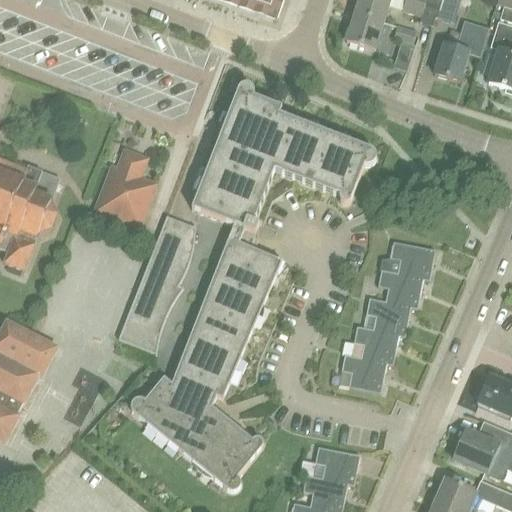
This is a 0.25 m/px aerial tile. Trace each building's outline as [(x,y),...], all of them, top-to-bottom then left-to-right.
[(236,0),(271,12),(275,0),(236,0)] [(383,25),(390,0),(358,0),(354,16),(383,25)] [(440,12),(443,0),(406,0),(406,2),(425,8),(425,7),(438,11),(440,12)] [(443,0),(440,12),(438,11),(435,20),(438,21),(454,26),(462,0),(460,0),(443,0)] [(511,0),(499,0),(498,7),(511,11),(511,0)] [(425,8),(406,2),(402,14),(421,20),(419,25),(433,29),(435,20),(438,11),(425,8)] [(511,26),(511,12),(503,10),(499,22),(511,26)] [(375,53),(383,25),(354,16),(345,44),(375,53)] [(459,85),(468,57),(480,60),(489,32),(464,25),(460,40),(456,52),(443,48),(434,78),(459,85)] [(511,93),(511,30),(498,26),(491,50),(498,52),(488,86),(511,93)] [(413,48),(417,35),(398,28),(393,42),(413,48)] [(407,75),(412,62),(397,57),(393,71),(407,75)] [(369,170),(371,169),(372,168),(373,168),(374,167),(375,166),(376,164),(376,163),(376,161),(376,160),(376,159),(376,158),(375,157),(374,156),(374,155),(372,154),(279,118),(282,111),(254,100),(254,99),(254,98),(254,97),(254,96),(254,94),(254,93),(252,91),(251,90),(249,89),(247,88),(245,88),(243,89),(242,89),(240,91),(238,93),(238,94),(192,212),(234,229),(172,387),(164,380),(145,404),(144,403),(143,402),(142,402),(141,402),(139,402),(136,402),(134,403),(133,404),(133,405),(132,406),(132,407),(131,408),(131,409),(131,411),(131,412),(132,413),(132,414),(133,415),(134,416),(147,427),(146,427),(169,446),(169,445),(192,464),(215,483),(228,493),(231,494),(233,495),(234,495),(235,494),(237,493),(239,492),(240,491),(241,489),(241,488),(241,487),(241,486),(241,484),(241,483),(240,482),(240,481),(238,480),(261,451),(262,450),(263,450),(263,449),(263,448),(263,447),(263,446),(263,445),(263,444),(262,443),(261,442),(259,441),(257,441),(255,441),(254,442),(253,443),(212,410),(217,400),(223,402),(229,388),(230,388),(241,361),(253,333),(253,334),(265,306),(264,306),(276,279),(283,265),(250,251),(259,227),(254,225),(274,174),(340,200),(339,201),(339,202),(339,203),(339,204),(340,205),(341,206),(343,207),(345,208),(346,208),(347,208),(349,206),(350,206),(350,205),(351,204),(364,169),(366,169),(368,170),(369,170)] [(140,180),(148,161),(125,153),(118,172),(112,169),(95,214),(140,231),(157,187),(140,180)] [(0,251),(9,255),(6,267),(25,275),(39,240),(52,235),(58,221),(51,207),(60,181),(29,169),(27,174),(24,173),(26,168),(15,164),(13,169),(11,168),(13,163),(11,162),(9,167),(0,163),(0,251)] [(194,230),(167,219),(119,342),(156,357),(156,359),(157,359),(158,352),(158,348),(159,343),(160,339),(161,335),(163,330),(164,326),(166,322),(167,318),(169,314),(171,310),(174,306),(176,302),(178,299),(181,295),(184,291),(183,291),(182,291),(179,289),(183,282),(185,278),(187,274),(188,270),(190,266),(191,262),(192,258),(193,254),(194,250),(195,246),(195,241),(195,237),(196,233),(196,229),(195,229),(194,230)] [(429,285),(436,255),(394,246),(391,263),(402,265),(399,278),(423,284),(429,285)] [(417,313),(423,284),(399,278),(382,274),(379,291),(389,293),(387,306),(411,312),(417,313)] [(406,341),(411,312),(387,306),(370,302),(367,319),(377,321),(374,334),(399,340),(406,341)] [(0,441),(8,445),(22,417),(20,416),(25,406),(26,406),(40,377),(44,379),(60,349),(8,322),(0,337),(0,441)] [(393,370),(399,340),(374,334),(357,331),(354,347),(365,350),(362,362),(387,368),(393,370)] [(381,397),(387,368),(362,362),(345,359),(342,375),(352,377),(349,391),(381,397)] [(511,388),(490,379),(487,385),(482,382),(475,398),(481,400),(478,407),(511,422),(511,388)] [(511,436),(504,433),(497,448),(466,434),(454,462),(486,476),(491,465),(511,474),(511,436)] [(354,489),(361,459),(318,450),(315,467),(326,470),(323,481),(348,488),(354,489)] [(343,511),(348,488),(323,481),(306,478),(303,495),(313,497),(310,510),(319,511),(343,511)] [(475,496),(445,483),(433,510),(436,511),(477,511),(470,509),(474,500),(501,511),(508,495),(480,483),(475,496)] [(511,511),(511,497),(508,495),(501,511),(503,511),(511,511)]
